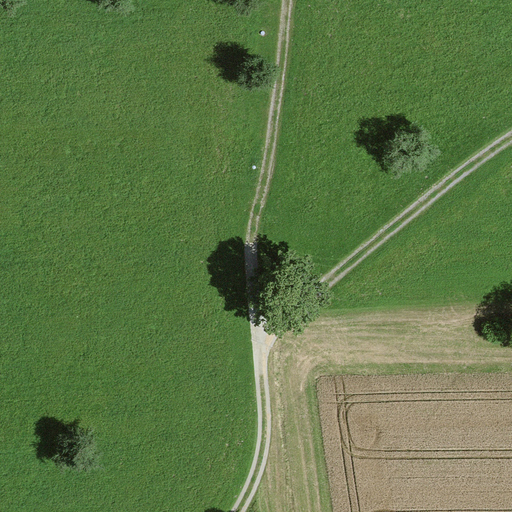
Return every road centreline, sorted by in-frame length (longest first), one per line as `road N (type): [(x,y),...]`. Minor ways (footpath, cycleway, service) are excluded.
road 1 (track): [(284,0),(248,247),(261,351)]
road 2 (track): [(511,136),(327,285)]
road 3 (track): [(261,351),(264,450),(239,511)]
